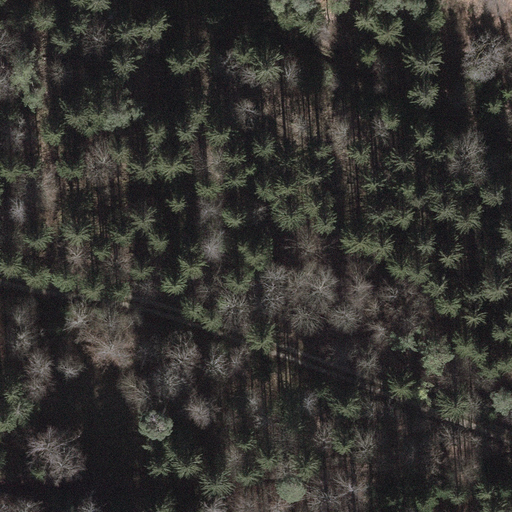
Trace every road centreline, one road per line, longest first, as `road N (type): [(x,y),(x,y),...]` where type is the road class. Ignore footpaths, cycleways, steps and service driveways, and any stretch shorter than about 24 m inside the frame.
road 1 (track): [(0,283),(124,297),(511,438)]
road 2 (track): [(511,152),(242,0)]
